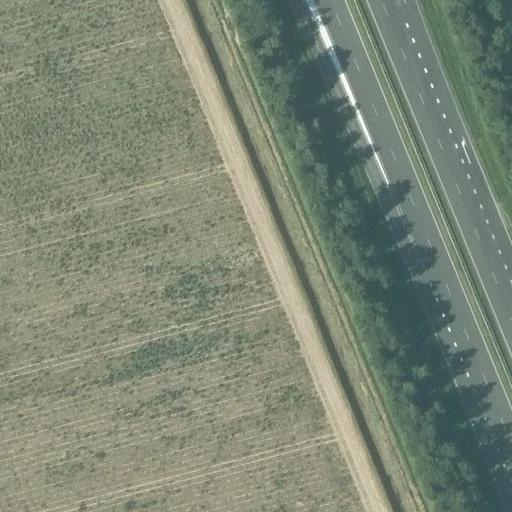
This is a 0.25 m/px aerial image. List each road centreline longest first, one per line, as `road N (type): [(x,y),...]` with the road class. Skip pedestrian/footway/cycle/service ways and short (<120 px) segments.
road 1 (trunk): [(511,322),(386,13)]
road 2 (trunk): [(295,0),(437,266)]
road 3 (trunk): [(329,0),(437,266)]
road 4 (trunk): [(437,266),(511,448)]
